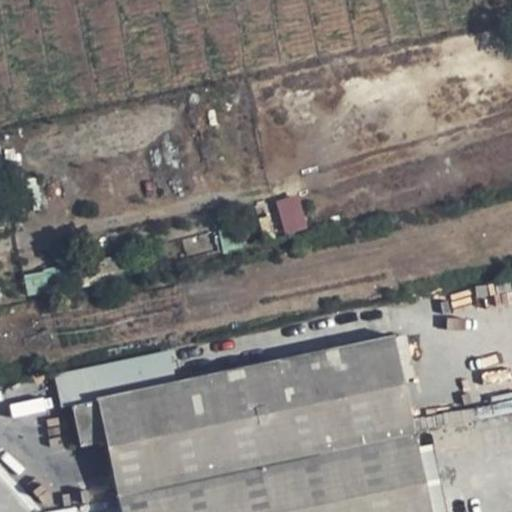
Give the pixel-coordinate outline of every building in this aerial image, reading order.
[(285,233),(310,226),(300,193),(276,200),(285,233)] [(175,385),(96,402),(106,444),(120,511),(431,511),(394,339),(175,385)] [(175,385),(168,353),(54,377),(61,409),(73,407),(96,402),(175,385)] [(96,402),(73,407),(82,449),(106,444),(96,402)] [(426,470),(437,468),(432,444),(421,446),(426,470)]
